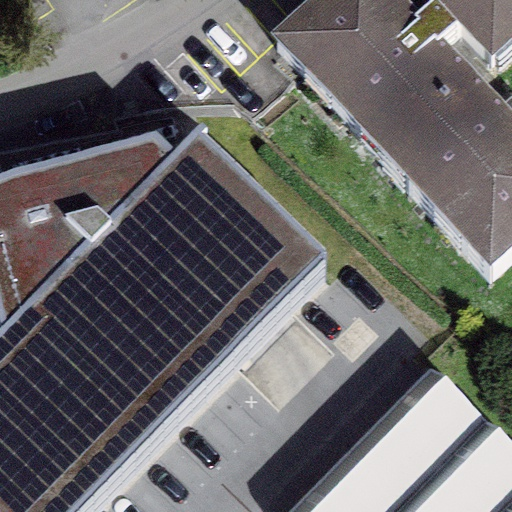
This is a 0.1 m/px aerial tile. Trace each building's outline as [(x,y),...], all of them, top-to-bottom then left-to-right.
[(383,0),(333,0),(277,52),(384,169),(468,92),(383,0)] [(511,0),(423,0),(491,75),(511,55),(511,0)] [(490,284),(511,263),(511,140),(468,92),(384,169),(490,284)] [(155,158),(0,199),(0,511),(100,511),(326,284),(196,156),(175,178),(155,158)] [(511,511),(511,457),(430,377),(297,511),(511,511)]
